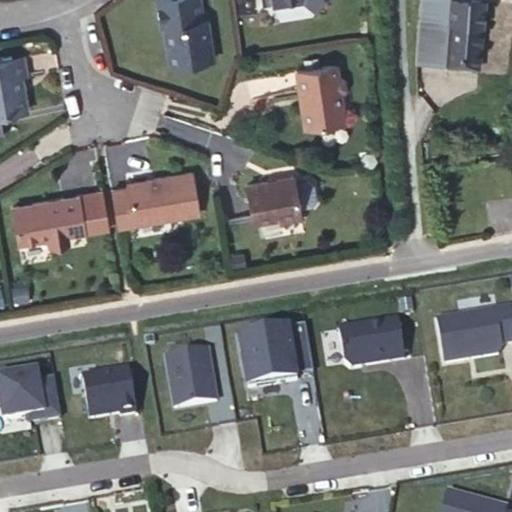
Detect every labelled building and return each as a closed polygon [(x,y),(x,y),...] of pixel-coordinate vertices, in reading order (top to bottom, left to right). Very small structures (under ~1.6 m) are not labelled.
[(198,0),(156,0),(160,28),(162,27),(165,46),(168,47),(170,66),(214,59),(210,35),(208,36),(206,27),(208,26),(207,18),(202,19),(198,0)] [(511,0),(422,0),(417,60),(446,64),(448,42),(451,0),(469,0),(484,2),(484,0),(511,0)] [(469,0),(451,0),(448,42),(480,45),(484,2),(469,0)] [(446,64),(478,67),(480,45),(448,42),(446,64)] [(25,92),(22,89),(21,84),(24,84),(22,75),(26,74),(22,56),(0,60),(0,113),(28,109),(25,92)] [(296,69),(300,94),(304,93),(306,103),(302,104),(305,127),(344,121),(341,94),(345,88),(344,79),(338,75),(336,63),(296,69)] [(150,182),(150,178),(128,182),(129,185),(111,188),(117,226),(200,212),(193,171),(155,177),(156,181),(150,182)] [(253,221),(280,217),(300,213),(299,208),(312,206),(317,200),(314,184),(308,179),(294,182),(294,176),(246,184),(253,221)] [(79,194),(11,206),(18,243),(48,238),(49,246),(70,242),(68,235),(86,232),(79,194)] [(12,287),(14,301),(28,298),(25,285),(12,287)] [(511,343),(511,313),(511,308),(436,321),(443,364),(498,355),(501,349),(501,346),(511,343)] [(392,316),(337,325),(342,360),(348,364),(398,356),(392,316)] [(313,373),(305,326),(241,336),(249,389),(297,381),(296,376),(313,373)] [(204,347),(164,354),(173,404),(213,397),(204,347)] [(136,414),(129,370),(82,378),(89,419),(124,414),(124,416),(136,414)] [(36,373),(0,379),(0,399),(4,422),(27,418),(28,424),(60,418),(54,381),(38,383),(36,373)] [(502,511),(505,505),(447,490),(441,511),(502,511)]
